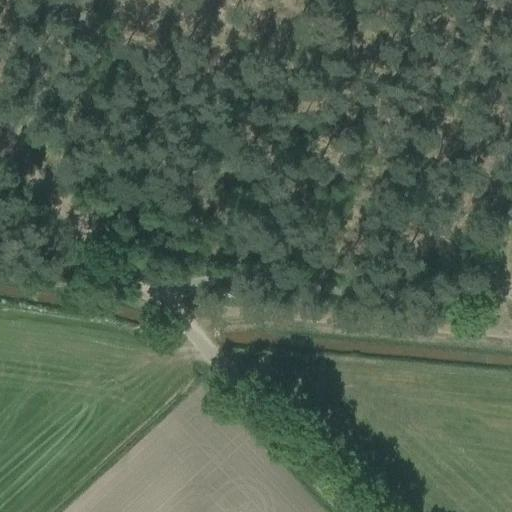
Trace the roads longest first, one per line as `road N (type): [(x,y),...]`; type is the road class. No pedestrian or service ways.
road 1 (track): [(511,345),(179,327),(226,306),(460,325),(511,190)]
road 2 (unclassified): [(357,511),(162,310)]
road 3 (track): [(0,126),(162,310)]
